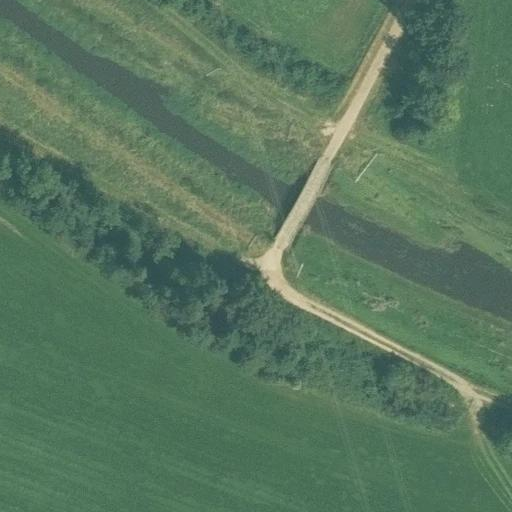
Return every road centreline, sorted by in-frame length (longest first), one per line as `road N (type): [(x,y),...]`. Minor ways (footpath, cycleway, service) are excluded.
road 1 (unknown): [(0,146),(266,266),(450,383),(462,397),(472,440)]
road 2 (unclassified): [(266,266),(328,159)]
